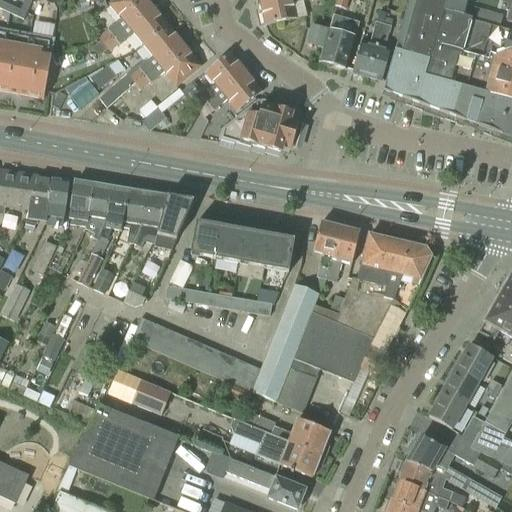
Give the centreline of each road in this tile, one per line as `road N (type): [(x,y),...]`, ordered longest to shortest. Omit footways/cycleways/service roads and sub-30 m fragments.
road 1 (unclassified): [(353,511),(371,465),(508,225)]
road 2 (tertiary): [(205,175),(0,137)]
road 3 (tertiary): [(508,225),(312,193)]
road 4 (residential): [(511,159),(332,123)]
road 5 (residential): [(332,123),(313,92),(229,36),(220,0)]
